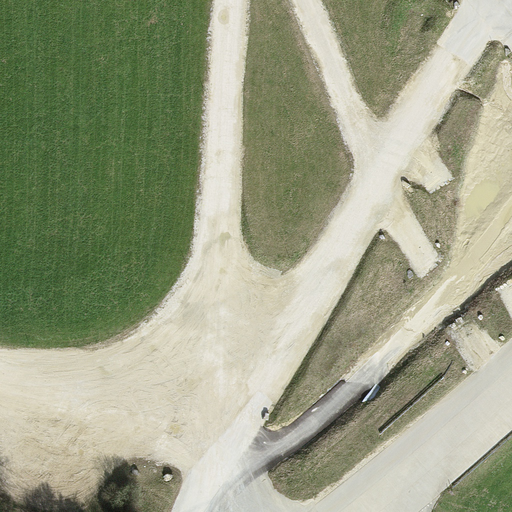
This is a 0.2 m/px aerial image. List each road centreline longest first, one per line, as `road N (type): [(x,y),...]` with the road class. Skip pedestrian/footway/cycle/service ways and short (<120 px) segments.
road 1 (track): [(218,460),(419,109),(501,0)]
road 2 (track): [(227,0),(203,380),(224,511)]
road 3 (track): [(203,380),(65,393),(0,383)]
road 4 (track): [(303,0),(383,173)]
